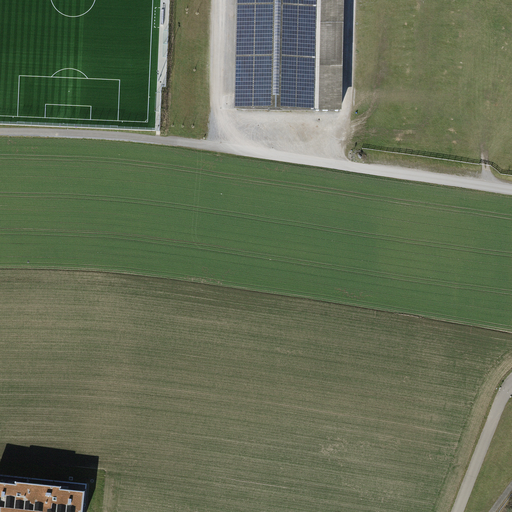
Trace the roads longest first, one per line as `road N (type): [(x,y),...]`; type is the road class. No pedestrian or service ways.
road 1 (track): [(0,132),(164,140),(511,190)]
road 2 (unclassified): [(511,384),(457,511)]
